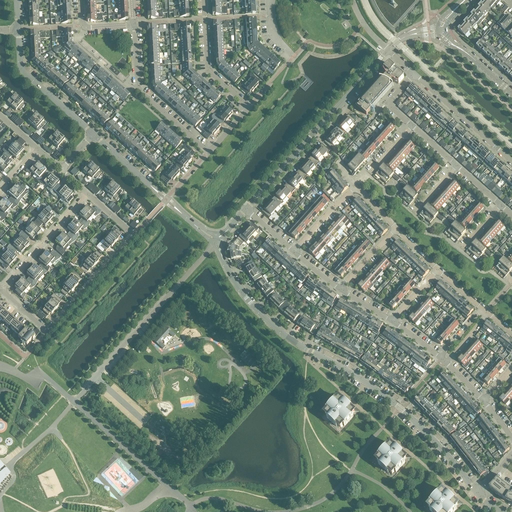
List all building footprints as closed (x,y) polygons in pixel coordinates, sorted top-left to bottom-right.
[(494,4),(489,0),(484,0),(483,1),(491,8),(493,10),(496,6),(494,4)] [(491,8),(483,1),(480,5),(487,12),(491,8)] [(221,8),(212,9),(212,15),(227,14),(227,10),(232,10),(231,4),(229,5),(229,8),(221,8)] [(487,12),(480,5),(476,9),(484,16),(487,12)] [(484,16),(476,9),(472,13),(482,22),(485,18),(484,16)] [(482,22),(472,13),(469,17),(476,24),(478,26),(482,22)] [(505,14),(497,23),(501,27),(509,18),(505,14)] [(476,24),(469,17),(465,21),(473,28),(476,24)] [(511,20),(509,18),(501,27),(505,31),(511,22),(511,20)] [(473,28),(465,21),(461,26),(469,32),(473,28)] [(469,32),(461,26),(458,30),(465,37),(469,32)] [(62,37),(62,47),(71,42),(71,37),(62,37)] [(256,37),(246,38),(247,46),(248,48),(247,48),(257,44),(256,37)] [(483,39),(476,46),(480,50),(487,42),(483,39)] [(71,42),(62,47),(69,53),(76,46),(71,42)] [(487,42),(480,50),(484,54),(491,46),(487,42)] [(257,44),(247,48),(247,49),(248,48),(249,50),(255,55),(262,48),(257,44)] [(76,46),(69,53),(73,57),(80,50),(76,46)] [(491,46),(484,54),(488,57),(495,50),(491,46)] [(492,61),(499,53),(501,51),(497,47),(495,50),(488,57),(492,61)] [(262,48),(255,55),(259,59),(266,52),(262,48)] [(41,50),(31,51),(32,58),(33,60),(32,61),(40,57),(40,53),(41,53),(41,50)] [(80,50),(73,57),(78,61),(84,54),(80,50)] [(266,52),(259,59),(264,63),(270,56),(266,52)] [(499,53),(492,61),(496,64),(503,57),(499,53)] [(84,54),(78,61),(82,64),(88,57),(84,54)] [(224,55),(215,56),(215,62),(216,61),(216,63),(217,65),(224,61),(224,55)] [(40,57),(32,61),(33,61),(34,63),(39,68),(46,61),(41,56),(40,57)] [(270,56),(264,63),(262,66),(266,70),(268,67),(275,60),(270,56)] [(88,57),(82,64),(86,68),(92,61),(88,57)] [(503,57),(496,64),(500,68),(507,61),(503,57)] [(275,60),(268,67),(273,72),(280,64),(275,60)] [(46,61),(39,68),(44,72),(50,65),(47,63),(48,62),(46,61)] [(92,61),(86,68),(90,72),(96,65),(92,61)] [(224,61),(217,65),(218,67),(219,67),(218,68),(222,72),(229,65),(224,61)] [(507,61),(500,68),(505,72),(511,64),(507,61)] [(191,64),(182,65),(182,75),(192,71),(191,64)] [(50,65),(44,72),(48,76),(55,69),(53,67),(52,67),(50,65)] [(229,65),(222,72),(226,76),(233,69),(229,65)] [(97,66),(91,73),(95,76),(101,69),(97,66)] [(368,111),(371,107),(392,84),(393,82),(398,84),(404,77),(398,72),(398,73),(394,70),(395,69),(391,66),(388,66),(384,71),(385,74),(386,76),(383,79),(380,79),(377,82),(378,82),(374,87),(374,86),(368,93),(369,94),(365,98),(364,97),(358,103),(360,105),(358,107),(366,114),(369,112),(368,111)] [(55,69),(48,76),(53,80),(59,73),(59,72),(55,69)] [(101,69),(95,76),(99,80),(105,73),(101,69)] [(233,69),(226,76),(230,79),(237,72),(233,69)] [(192,71),(182,75),(190,81),(196,74),(192,71)] [(237,72),(230,79),(235,83),(241,76),(237,72)] [(59,73),(53,80),(57,84),(64,77),(62,75),(61,75),(59,73)] [(105,73),(99,80),(103,84),(109,77),(105,73)] [(250,73),(250,74),(249,75),(249,76),(250,77),(247,82),(255,89),(258,86),(257,84),(260,81),(250,73)] [(196,74),(190,81),(194,85),(200,78),(196,74)] [(64,77),(57,84),(62,88),(68,81),(64,77)] [(109,77),(103,84),(107,87),(113,80),(109,77)] [(160,77),(151,78),(151,83),(152,83),(152,85),(153,87),(161,83),(160,77)] [(200,78),(194,85),(198,89),(204,82),(200,78)] [(113,80),(107,87),(111,91),(118,84),(113,80)] [(70,82),(63,89),(68,93),(74,87),(71,84),(72,84),(70,82)] [(204,82),(198,89),(202,92),(208,85),(204,82)] [(243,86),(242,86),(241,85),(240,85),(239,86),(238,87),(247,95),(250,92),(252,93),(255,89),(247,82),(243,86)] [(161,83),(153,87),(154,88),(155,89),(154,90),(159,94),(165,87),(161,83)] [(118,84),(111,91),(115,94),(122,87),(118,84)] [(208,85),(202,92),(206,96),(212,89),(208,85)] [(412,85),(406,91),(411,95),(417,89),(414,87),(415,87),(413,85),(412,85)] [(74,87),(68,93),(72,97),(79,90),(74,86),(74,87)] [(122,87),(115,94),(119,98),(126,91),(122,87)] [(165,87),(159,94),(163,98),(169,91),(165,87)] [(212,89),(206,96),(210,99),(216,92),(212,89)] [(417,89),(411,95),(416,99),(421,93),(419,91),(417,89)] [(79,90),(72,97),(77,101),(82,95),(83,94),(79,90)] [(126,91),(119,98),(123,102),(130,95),(126,91)] [(169,91),(163,98),(167,101),(173,94),(169,91)] [(216,92),(210,99),(214,103),(220,96),(216,92)] [(421,93),(416,99),(420,103),(425,97),(423,95),(424,95),(421,93)] [(7,102),(11,106),(18,98),(14,94),(13,96),(10,94),(6,98),(9,100),(7,102)] [(173,94),(167,101),(171,105),(177,98),(173,94)] [(82,95),(77,101),(81,105),(87,98),(86,96),(85,97),(82,95)] [(422,109),(430,101),(428,99),(425,97),(420,103),(418,106),(422,109)] [(23,102),(18,98),(11,106),(16,110),(18,108),(20,110),(24,106),(22,104),(23,102)] [(87,98),(81,105),(85,109),(92,102),(87,98)] [(177,98),(171,105),(175,108),(181,101),(177,98)] [(181,101),(175,108),(179,112),(185,105),(181,101)] [(424,107),(429,111),(434,105),(432,103),(433,103),(430,101),(424,107)] [(92,102),(85,109),(90,113),(96,106),(92,102)] [(185,105),(179,112),(183,116),(189,109),(185,105)] [(431,118),(439,109),(437,107),(434,105),(429,111),(427,114),(431,118)] [(96,106),(90,113),(94,117),(100,111),(98,108),(96,106)] [(225,106),(221,111),(229,118),(232,115),(231,113),(234,110),(229,106),(227,108),(225,106)] [(1,109),(2,111),(7,116),(10,117),(11,116),(2,108),(1,109)] [(189,109),(183,116),(187,119),(193,112),(189,109)] [(436,122),(443,113),(441,111),(442,111),(439,109),(431,118),(436,122)] [(100,111),(94,117),(99,121),(105,114),(103,112),(103,113),(100,111)] [(217,115),(216,114),(215,114),(214,114),(213,115),(212,115),(221,124),(224,120),(226,122),(229,118),(221,111),(217,115)] [(193,112),(187,119),(191,123),(197,116),(193,112)] [(28,121),(32,125),(39,117),(35,113),(34,115),(31,113),(27,117),(29,119),(28,121)] [(440,125),(448,117),(446,115),(445,115),(443,113),(436,122),(440,125)] [(105,114),(99,121),(104,125),(109,119),(107,116),(105,114)] [(12,119),(20,126),(23,122),(15,115),(12,119)] [(213,120),(209,124),(217,132),(220,128),(219,127),(221,124),(212,115),(212,116),(211,117),(211,118),(212,119),(213,120)] [(348,115),(342,121),(349,128),(353,123),(354,124),(356,122),(348,115)] [(197,116),(191,123),(195,127),(201,120),(197,116)] [(44,121),(39,117),(32,125),(37,129),(38,127),(41,129),(45,125),(42,123),(44,121)] [(445,130),(452,121),(450,119),(451,119),(448,117),(440,125),(445,130)] [(112,120),(106,127),(110,131),(117,124),(112,120)] [(349,128),(342,121),(336,128),(344,135),(346,133),(345,132),(349,128)] [(451,134),(458,126),(454,122),(446,130),(451,134)] [(155,130),(159,134),(166,127),(161,123),(155,130)] [(388,123),(385,127),(391,132),(394,128),(388,123)] [(117,124),(110,131),(115,135),(121,129),(118,126),(119,126),(117,124)] [(205,128),(204,128),(203,127),(202,128),(201,128),(200,129),(205,133),(203,135),(207,139),(212,134),(214,135),(217,132),(209,124),(205,128)] [(458,126),(453,133),(457,137),(462,131),(460,129),(461,128),(459,126),(458,126)] [(166,127),(159,134),(163,138),(170,131),(166,127)] [(391,132),(385,127),(381,131),(387,136),(391,132)] [(344,135),(336,128),(330,135),(337,141),(341,137),(342,137),(344,135)] [(121,129),(115,135),(119,139),(126,132),(124,130),(123,131),(121,129)] [(433,130),(429,134),(434,138),(437,134),(433,130)] [(49,140),(53,144),(60,136),(56,132),(54,133),(52,131),(48,136),(50,138),(49,140)] [(170,131),(163,138),(167,141),(174,134),(170,131)] [(381,131),(380,132),(377,135),(384,140),(387,136),(381,131)] [(461,141),(467,134),(465,132),(465,133),(462,131),(457,137),(455,139),(460,143),(461,141)] [(126,132),(119,139),(124,143),(129,137),(127,135),(128,134),(126,132)] [(174,134),(167,141),(171,145),(178,138),(174,134)] [(467,134),(461,141),(466,145),(471,139),(469,137),(470,136),(467,134)] [(337,141),(330,135),(324,142),(332,149),(334,146),(333,145),(337,141)] [(377,135),(376,137),(374,139),(380,144),(384,140),(377,135)] [(14,144),(12,147),(20,154),(24,149),(19,145),(23,141),(17,136),(15,138),(13,142),(14,144)] [(60,136),(53,144),(58,148),(59,146),(61,148),(66,143),(63,141),(65,140),(60,136)] [(129,137),(124,143),(128,147),(135,140),(130,136),(129,137)] [(380,144),(374,139),(372,137),(368,141),(370,143),(376,148),(380,144)] [(178,138),(171,145),(176,149),(182,142),(178,138)] [(469,151),(476,142),(474,140),(471,139),(466,145),(464,147),(468,151),(469,151)] [(135,140),(128,147),(133,151),(138,145),(139,144),(135,140)] [(408,141),(405,145),(411,151),(415,147),(408,141)] [(473,154),(480,146),(478,145),(479,144),(476,142),(469,151),(473,154)] [(370,143),(367,146),(367,147),(373,152),(376,148),(370,143)] [(330,151),(323,144),(319,148),(316,151),(323,157),(327,153),(330,151)] [(138,145),(133,151),(137,155),(143,148),(142,146),(141,147),(138,145)] [(185,151),(181,155),(180,156),(188,164),(191,160),(190,159),(195,153),(186,145),(183,149),(185,151)] [(411,151),(405,145),(401,149),(407,155),(411,151)] [(478,158),(485,150),(483,148),(482,148),(480,146),(473,154),(478,158)] [(4,151),(3,151),(9,156),(11,154),(16,158),(20,154),(12,147),(10,150),(8,148),(4,151)] [(367,147),(363,150),(363,151),(369,156),(373,152),(367,147)] [(143,148),(137,155),(141,159),(147,153),(145,151),(145,150),(143,148)] [(407,155),(401,149),(398,153),(404,159),(407,155)] [(488,152),(485,150),(478,158),(482,162),(489,155),(487,153),(488,152)] [(9,156),(3,151),(1,156),(3,158),(0,160),(8,167),(12,163),(7,159),(9,156)] [(323,157),(316,151),(314,154),(311,158),(318,165),(320,162),(319,162),(323,157)] [(363,151),(359,155),(366,160),(369,156),(363,151)] [(57,152),(54,156),(58,160),(62,156),(57,152)] [(147,153),(141,159),(146,163),(152,156),(148,152),(147,153)] [(404,159),(398,153),(394,157),(400,163),(404,159)] [(359,155),(357,154),(353,158),(361,165),(366,160),(359,155)] [(152,156),(146,163),(150,167),(156,161),(154,159),(154,158),(152,156)] [(178,163),(176,165),(181,169),(184,166),(185,167),(188,164),(180,156),(176,161),(178,163)] [(488,168),(496,159),(493,157),(493,158),(491,156),(483,164),(488,168)] [(400,163),(394,157),(391,161),(397,167),(400,163)] [(318,165),(311,158),(307,162),(304,165),(311,171),(315,166),(315,167),(318,165)] [(361,165),(353,158),(349,163),(357,170),(361,165)] [(494,170),(500,164),(498,162),(498,161),(496,159),(488,168),(492,172),(494,170)] [(0,168),(4,172),(8,167),(0,160),(0,168)] [(156,161),(150,167),(155,172),(162,164),(157,160),(156,161)] [(397,167),(391,161),(385,167),(389,171),(391,169),(393,171),(397,167)] [(32,172),(34,174),(41,166),(37,162),(33,167),(31,165),(25,171),(30,174),(32,172)] [(433,162),(429,166),(435,172),(439,168),(433,162)] [(83,171),(88,175),(95,167),(90,163),(86,167),(84,165),(83,167),(85,169),(83,171)] [(357,170),(349,163),(346,167),(353,175),(357,170)] [(500,164),(494,170),(495,171),(494,172),(497,175),(498,173),(499,174),(505,167),(502,165),(502,166),(500,164)] [(172,165),(168,169),(176,177),(179,173),(178,172),(181,169),(176,165),(174,167),(172,165)] [(311,171),(304,165),(302,167),(302,168),(299,172),(306,178),(308,176),(307,175),(311,171)] [(389,171),(385,167),(383,165),(376,174),(385,183),(392,176),(398,181),(399,179),(394,174),(393,174),(389,171)] [(41,166),(34,174),(37,177),(35,179),(38,183),(39,183),(44,177),(42,175),(46,170),(41,166)] [(435,172),(429,166),(425,170),(432,176),(435,172)] [(95,167),(88,175),(92,179),(94,177),(96,179),(100,174),(98,172),(99,171),(95,167)] [(505,167),(499,174),(503,178),(509,172),(506,170),(507,169),(505,167)] [(338,175),(331,168),(325,175),(331,181),(338,175)] [(173,181),(175,178),(176,177),(168,169),(164,174),(160,179),(167,185),(172,179),(173,181)] [(432,176),(425,170),(421,175),(428,180),(432,176)] [(306,178),(299,172),(295,175),(292,178),(299,184),(303,180),(306,178)] [(509,172),(503,178),(507,182),(511,176),(511,174),(511,173),(511,174),(509,172)] [(46,179),(44,177),(39,183),(43,186),(45,184),(48,186),(55,178),(50,174),(46,179)] [(338,175),(331,181),(334,185),(341,179),(338,175)] [(428,180),(421,175),(418,179),(424,185),(428,180)] [(59,182),(55,178),(48,186),(46,188),(49,191),(52,195),(57,189),(55,187),(59,182)] [(299,184),(292,178),(289,181),(290,181),(286,185),(294,191),(296,189),(295,188),(299,184)] [(341,179),(334,185),(338,189),(345,183),(341,179)] [(424,185),(418,179),(414,183),(421,189),(424,185)] [(104,189),(108,193),(116,186),(111,181),(110,183),(108,181),(103,186),(106,188),(104,189)] [(408,187),(402,181),(400,183),(406,189),(400,196),(409,205),(417,196),(416,194),(411,190),(407,187),(408,187)] [(453,181),(449,185),(455,191),(459,187),(453,181)] [(96,195),(100,191),(92,182),(88,187),(96,195)] [(345,183),(338,189),(342,194),(348,188),(345,183)] [(421,189),(414,183),(410,187),(413,189),(411,190),(416,194),(421,189)] [(17,185),(13,189),(20,196),(23,193),(25,195),(29,192),(23,186),(21,189),(17,185)] [(294,191),(286,185),(283,189),(283,188),(280,191),(287,197),(291,193),(292,194),(294,191)] [(455,191),(449,185),(446,189),(452,195),(455,191)] [(60,191),(57,189),(52,195),(57,198),(58,196),(61,198),(68,190),(64,186),(60,191)] [(120,190),(119,189),(116,186),(108,193),(113,197),(115,196),(117,198),(122,192),(120,190)] [(20,196),(13,189),(9,193),(13,198),(11,200),(17,205),(20,201),(18,199),(20,196)] [(452,195),(446,189),(442,193),(448,199),(452,195)] [(68,190),(61,198),(64,201),(62,203),(65,207),(71,201),(69,199),(73,195),(68,190)] [(287,197),(280,191),(277,194),(278,194),(274,198),(282,205),(284,202),(283,202),(287,197)] [(448,199),(442,193),(438,197),(445,203),(448,199)] [(321,197),(318,201),(324,207),(328,203),(321,197)] [(445,203),(438,197),(435,201),(441,207),(445,203)] [(5,198),(1,202),(8,210),(11,207),(13,208),(17,206),(17,205),(11,200),(9,202),(5,198)] [(282,205),(274,198),(271,202),(270,202),(268,205),(275,211),(279,206),(280,207),(282,205)] [(354,208),(355,209),(362,203),(358,198),(351,205),(352,206),(351,207),(353,209),(354,208)] [(125,208),(129,212),(136,204),(132,200),(131,202),(128,200),(124,204),(127,206),(125,208)] [(318,201),(314,205),(321,211),(324,207),(318,201)] [(441,207),(435,201),(430,207),(434,210),(435,209),(437,211),(441,207)] [(8,210),(1,202),(0,203),(0,209),(1,211),(0,212),(0,214),(5,219),(8,214),(6,212),(8,210)] [(109,206),(117,213),(121,209),(113,202),(109,206)] [(477,202),(473,207),(479,212),(483,208),(477,202)] [(321,211),(314,205),(312,203),(309,207),(310,209),(317,215),(321,211)] [(362,203),(355,209),(359,213),(365,207),(362,203)] [(141,208),(140,207),(136,204),(129,212),(134,216),(135,214),(138,216),(142,212),(140,210),(141,208)] [(44,212),(41,215),(49,222),(53,217),(48,213),(50,211),(44,205),(44,206),(42,210),(44,212)] [(275,211),(268,205),(265,207),(266,208),(262,212),(269,218),(272,216),(271,215),(275,211)] [(430,207),(428,205),(420,214),(430,223),(436,216),(442,221),(444,219),(438,214),(434,210),(430,207)] [(87,206),(83,211),(91,218),(93,215),(95,217),(100,214),(100,213),(94,208),(92,210),(87,206)] [(365,207),(359,213),(362,217),(369,210),(365,207)] [(479,212),(473,207),(469,211),(476,216),(479,212)] [(310,209),(307,213),(313,219),(317,215),(310,209)] [(364,222),(366,221),(373,214),(369,210),(362,217),(361,218),(364,222)] [(89,220),(91,218),(83,211),(79,215),(84,219),(82,222),(88,227),(90,222),(89,220)] [(476,216),(469,211),(466,214),(472,220),(476,216)] [(307,213),(303,217),(310,223),(313,219),(307,213)] [(373,214),(366,221),(370,225),(376,218),(373,214)] [(472,220),(466,214),(462,218),(469,224),(472,220)] [(37,216),(32,219),(38,224),(40,222),(45,226),(49,222),(41,215),(39,217),(37,216)] [(342,215),(338,219),(345,225),(347,227),(350,223),(348,221),(342,215)] [(303,217),(300,221),(306,227),(310,223),(303,217)] [(450,217),(448,219),(454,224),(447,231),(457,240),(465,231),(464,230),(459,226),(455,222),(450,217)] [(376,218),(370,225),(373,229),(380,222),(376,218)] [(469,224),(462,218),(459,222),(461,224),(459,226),(464,230),(469,224)] [(38,224),(32,219),(30,224),(27,226),(37,235),(41,231),(36,227),(38,224)] [(345,225),(338,219),(335,223),(341,229),(345,225)] [(88,227),(82,222),(80,224),(75,220),(71,224),(79,231),(81,228),(83,230),(87,227),(88,227)] [(300,221),(296,225),(303,231),(306,227),(300,221)] [(497,221),(493,225),(500,230),(503,226),(497,221)] [(380,222),(373,229),(377,232),(384,226),(380,222)] [(248,227),(245,230),(252,236),(256,232),(257,232),(259,230),(252,223),(248,227)] [(341,229),(335,223),(331,227),(337,233),(341,229)] [(77,234),(79,231),(71,224),(67,229),(72,233),(70,235),(76,240),(78,236),(77,234)] [(296,225),(292,229),(299,235),(303,231),(296,225)] [(500,230),(493,225),(490,229),(496,234),(500,230)] [(37,235),(27,226),(25,229),(21,232),(20,232),(26,238),(28,235),(33,240),(37,235)] [(384,226),(377,232),(381,237),(388,230),(384,226)] [(117,239),(122,233),(116,229),(114,227),(106,236),(115,243),(118,240),(117,239)] [(337,233),(331,227),(327,231),(334,237),(337,233)] [(295,239),(299,235),(292,229),(292,230),(291,229),(288,231),(289,232),(289,233),(295,239)] [(496,234),(490,229),(486,233),(493,238),(496,234)] [(254,238),(252,236),(245,230),(243,233),(240,237),(239,236),(239,237),(247,244),(249,241),(248,240),(249,240),(251,242),(254,238)] [(334,237),(327,231),(324,235),(330,241),(334,237)] [(26,238),(20,232),(18,237),(20,239),(17,241),(25,249),(29,244),(24,240),(26,238)] [(76,240),(70,235),(68,237),(63,233),(59,237),(69,246),(71,243),(75,241),(76,240)] [(493,238),(486,233),(483,237),(489,242),(493,238)] [(330,241),(324,235),(320,239),(327,245),(330,241)] [(115,243),(106,236),(103,240),(105,242),(100,247),(105,251),(110,246),(111,247),(115,243)] [(69,246),(59,237),(55,242),(60,246),(56,250),(62,256),(64,254),(66,249),(69,246)] [(489,242),(483,237),(478,242),(482,246),(483,244),(485,246),(489,242)] [(245,246),(243,244),(238,239),(236,241),(235,241),(230,247),(229,247),(228,252),(241,253),(242,249),(245,246)] [(327,245),(320,239),(317,243),(323,249),(327,245)] [(364,239),(360,243),(367,249),(370,245),(364,239)] [(263,246),(267,250),(273,244),(269,240),(263,246)] [(9,245),(8,246),(14,251),(16,249),(21,253),(25,249),(17,241),(15,244),(13,243),(9,245)] [(392,247),(396,251),(402,245),(398,241),(392,247)] [(482,246),(478,242),(476,241),(468,250),(478,259),(484,252),(490,257),(492,255),(486,250),(482,246)] [(323,249),(317,243),(313,247),(319,253),(323,249)] [(360,243),(357,247),(363,253),(367,249),(360,243)] [(273,244),(267,250),(271,254),(277,247),(273,244)] [(402,245),(396,251),(400,255),(406,248),(402,245)] [(12,253),(14,251),(8,246),(6,250),(3,253),(13,262),(17,258),(12,253)] [(277,247),(271,254),(275,257),(281,251),(277,247)] [(319,253),(313,247),(309,252),(316,257),(319,253)] [(357,247),(353,251),(360,257),(363,253),(357,247)] [(406,248),(400,255),(403,259),(410,252),(406,248)] [(47,251),(42,256),(50,263),(53,260),(55,262),(59,259),(53,253),(51,256),(47,251)] [(89,254),(86,258),(95,266),(98,262),(97,261),(102,256),(96,251),(92,256),(89,254)] [(281,251),(275,257),(279,261),(285,254),(281,251)] [(353,251),(349,255),(356,261),(360,257),(353,251)] [(241,253),(228,252),(230,252),(231,257),(232,257),(236,264),(236,263),(240,268),(245,265),(241,258),(241,253)] [(410,252),(403,259),(407,263),(414,256),(410,252)] [(13,262),(3,253),(1,256),(0,256),(0,262),(2,265),(4,262),(9,266),(13,262)] [(503,258),(498,253),(496,255),(502,260),(495,267),(505,276),(511,268),(511,266),(507,262),(503,258)] [(285,254),(279,261),(283,265),(289,258),(285,254)] [(349,255),(346,259),(352,265),(356,261),(349,255)] [(50,263),(42,256),(38,260),(43,264),(41,267),(47,272),(50,267),(48,266),(50,263)] [(414,256),(407,263),(411,266),(418,260),(414,256)] [(95,266),(86,258),(83,262),(85,264),(80,269),(85,274),(90,269),(91,270),(95,266)] [(289,258),(283,265),(287,268),(293,262),(289,258)] [(393,265),(389,261),(388,262),(384,258),(380,262),(386,268),(389,270),(393,265)] [(346,259),(342,263),(349,269),(352,265),(346,259)] [(418,260),(411,266),(415,270),(421,263),(418,260)] [(247,271),(249,274),(257,269),(254,264),(253,261),(244,266),(247,271)] [(293,262),(287,268),(291,272),(297,265),(293,262)] [(386,268),(380,262),(376,266),(383,272),(386,268)] [(342,263),(339,267),(345,273),(349,269),(342,263)] [(421,263),(415,270),(419,274),(425,267),(421,263)] [(47,272),(41,267),(39,269),(34,265),(30,269),(40,278),(43,275),(47,272)] [(297,265),(291,272),(295,275),(301,269),(297,265)] [(383,272),(376,266),(373,270),(379,276),(383,272)] [(345,273),(339,267),(335,271),(341,277),(345,273)] [(425,267),(419,274),(423,278),(429,271),(425,267)] [(38,281),(40,278),(30,269),(26,274),(31,278),(29,280),(35,286),(38,281)] [(257,269),(249,274),(251,278),(252,277),(255,282),(263,277),(261,274),(260,274),(257,269)] [(301,269),(295,275),(299,279),(305,272),(301,269)] [(379,276),(373,270),(369,274),(377,281),(381,277),(379,276)] [(82,278),(76,273),(74,271),(66,280),(66,281),(75,288),(78,284),(77,283),(82,278)] [(305,272),(299,279),(303,283),(309,276),(305,272)] [(377,281),(369,274),(365,278),(374,285),(377,281)] [(263,277),(255,282),(259,287),(258,287),(261,290),(268,285),(264,280),(265,279),(263,277)] [(35,286),(29,280),(27,282),(22,278),(19,283),(26,290),(29,287),(31,289),(35,286)] [(309,290),(315,281),(311,278),(304,287),(309,290)] [(374,285),(365,278),(362,282),(368,288),(370,289),(374,285)] [(408,279),(404,283),(411,289),(415,285),(408,279)] [(71,292),(75,288),(66,281),(63,285),(64,286),(65,286),(60,291),(65,296),(70,291),(71,292)] [(315,281),(310,288),(315,291),(320,284),(315,281)] [(435,288),(439,292),(445,285),(441,281),(435,288)] [(368,288),(362,282),(358,286),(365,292),(368,288)] [(26,290),(19,283),(14,287),(19,291),(17,294),(23,299),(26,294),(24,293),(26,290)] [(404,283),(401,287),(407,293),(411,289),(404,283)] [(320,284),(315,291),(319,294),(324,287),(320,284)] [(272,289),(268,285),(261,290),(263,293),(264,293),(267,298),(274,291),(272,288),(272,289)] [(445,285),(439,292),(443,296),(449,289),(445,285)] [(324,287),(319,294),(323,298),(328,291),(324,287)] [(401,287),(397,291),(404,297),(407,293),(401,287)] [(449,289),(443,296),(447,299),(453,292),(449,289)] [(277,294),(274,291),(267,298),(272,302),(271,302),(274,305),(281,299),(276,294),(277,294)] [(326,303),(333,294),(328,291),(323,298),(322,300),(326,303)] [(397,291),(394,295),(400,301),(404,297),(397,291)] [(453,292),(447,299),(451,303),(457,296),(453,292)] [(61,300),(56,296),(54,293),(46,302),(55,310),(58,307),(57,306),(61,300)] [(333,294),(328,301),(332,304),(337,297),(333,294)] [(394,295),(390,299),(397,305),(400,301),(394,295)] [(457,296),(451,303),(455,306),(461,299),(457,296)] [(434,304),(427,298),(424,303),(430,308),(434,304)] [(281,312),(290,302),(287,299),(284,302),(281,299),(274,305),(277,308),(281,312)] [(397,305),(390,299),(386,303),(393,309),(397,305)] [(461,299),(455,306),(459,310),(465,303),(461,299)] [(345,304),(346,302),(341,300),(337,307),(336,306),(335,307),(334,309),(340,312),(345,304)] [(51,314),(55,310),(46,302),(38,311),(45,318),(50,313),(51,314)] [(295,311),(291,308),(293,305),(290,302),(281,312),(286,315),(286,316),(289,318),(295,311)] [(350,305),(346,302),(341,310),(346,313),(350,305)] [(430,308),(424,303),(420,307),(427,312),(430,308)] [(465,303),(459,310),(463,313),(469,306),(465,303)] [(355,308),(350,305),(346,313),(351,315),(355,308)] [(469,306),(463,313),(467,317),(474,310),(469,306)] [(427,312),(420,307),(416,311),(423,317),(427,312)] [(360,311),(355,308),(351,315),(355,318),(360,311)] [(6,314),(4,311),(0,315),(0,319),(3,322),(10,314),(8,312),(6,314)] [(297,324),(304,314),(300,311),(298,314),(295,311),(289,318),(292,321),(292,320),(297,324)] [(364,313),(360,311),(355,318),(360,321),(364,313)] [(423,317),(416,311),(413,315),(419,321),(423,317)] [(369,316),(364,313),(360,321),(364,324),(369,316)] [(13,317),(10,314),(3,322),(7,325),(6,326),(5,325),(4,326),(7,329),(14,321),(11,318),(13,317)] [(305,330),(311,320),(306,317),(307,316),(304,314),(297,324),(302,327),(301,328),(305,330)] [(419,321),(413,315),(409,319),(416,325),(419,321)] [(374,319),(369,316),(364,324),(369,327),(374,319)] [(373,331),(378,322),(374,319),(369,327),(368,328),(373,331)] [(452,319),(449,323),(455,329),(459,324),(452,319)] [(313,334),(318,326),(320,324),(316,322),(316,323),(311,320),(305,330),(308,332),(313,334)] [(17,323),(14,321),(7,329),(10,331),(11,330),(10,330),(11,329),(14,332),(21,324),(18,322),(17,323)] [(383,325),(378,322),(373,331),(372,332),(378,335),(380,333),(379,332),(383,325)] [(487,322),(482,329),(486,332),(492,325),(487,322)] [(449,323),(445,327),(452,333),(455,329),(449,323)] [(23,326),(21,324),(14,332),(17,335),(16,336),(15,335),(15,336),(18,338),(26,329),(25,330),(22,328),(23,326)] [(492,325),(486,332),(490,335),(496,329),(492,325)] [(319,339),(321,340),(327,329),(323,327),(322,326),(320,329),(321,329),(316,338),(319,340),(319,339)] [(166,327),(154,341),(163,349),(165,347),(160,343),(169,333),(173,337),(175,335),(166,327)] [(445,327),(441,331),(448,337),(452,333),(445,327)] [(383,335),(387,338),(392,331),(388,328),(383,335)] [(32,334),(26,329),(18,338),(23,342),(27,345),(31,339),(33,340),(39,334),(39,333),(39,332),(39,331),(37,330),(36,330),(35,330),(32,334)] [(326,342),(331,334),(332,332),(331,332),(331,331),(327,329),(321,340),(326,342)] [(496,329),(490,335),(495,339),(500,332),(496,329)] [(392,331),(387,338),(391,342),(397,335),(392,331)] [(441,331),(438,335),(444,341),(448,337),(441,331)] [(500,332),(495,339),(499,342),(504,335),(500,332)] [(331,334),(326,342),(331,345),(335,337),(334,337),(335,335),(332,334),(331,335),(331,334)] [(397,335),(391,342),(396,345),(401,338),(397,335)] [(444,341),(438,335),(434,339),(441,345),(444,341)] [(504,335),(499,342),(503,345),(508,338),(504,335)] [(335,337),(331,345),(335,348),(340,340),(335,337)] [(401,338),(396,345),(400,348),(405,341),(401,338)] [(511,341),(508,338),(503,345),(507,349),(511,342),(511,341)] [(340,340),(335,348),(340,350),(345,342),(340,340)] [(483,346),(476,340),(472,344),(479,350),(483,346)] [(405,341),(400,348),(404,351),(410,344),(405,341)] [(345,342),(340,350),(345,353),(349,345),(345,342)] [(349,356),(354,348),(355,346),(351,343),(349,345),(345,353),(349,356)] [(410,344),(404,351),(408,355),(414,348),(410,344)] [(479,350),(472,344),(469,348),(475,354),(479,350)] [(354,348),(349,356),(354,358),(359,351),(354,348)] [(414,348),(408,355),(413,358),(418,351),(414,348)] [(475,354),(469,348),(465,352),(472,358),(475,354)] [(359,351),(354,358),(359,361),(363,353),(359,351)] [(418,351),(413,358),(417,361),(422,354),(418,351)] [(365,366),(370,358),(372,356),(368,352),(360,362),(365,366)] [(472,358),(465,352),(462,356),(468,362),(472,358)] [(422,354),(417,361),(421,364),(427,357),(422,354)] [(242,359),(250,366),(254,363),(245,355),(242,359)] [(468,362),(462,356),(458,360),(464,366),(468,362)] [(427,357),(421,364),(426,368),(431,361),(427,357)] [(370,358),(365,366),(369,369),(375,361),(370,358)] [(499,358),(496,363),(502,369),(506,364),(499,358)] [(375,361),(369,369),(374,372),(379,364),(375,361)] [(378,375),(385,365),(381,362),(379,364),(374,372),(378,375)] [(496,363),(492,367),(499,373),(502,369),(496,363)] [(383,378),(388,371),(389,368),(385,365),(378,375),(383,378)] [(492,367),(488,371),(495,377),(499,373),(492,367)] [(388,371),(383,378),(387,381),(392,374),(388,371)] [(488,371),(485,375),(491,381),(495,377),(488,371)] [(438,378),(441,383),(448,377),(444,372),(438,378)] [(392,374),(387,381),(391,384),(397,377),(392,374)] [(396,387),(401,380),(403,378),(398,375),(397,377),(391,384),(396,387)] [(491,381),(485,375),(481,379),(488,385),(491,381)] [(443,388),(452,380),(448,377),(441,383),(439,384),(443,388)] [(401,380),(396,387),(400,391),(406,383),(405,382),(406,381),(403,379),(402,381),(401,380)] [(449,390),(455,384),(452,380),(443,388),(447,392),(449,390)] [(406,383),(400,391),(405,394),(406,392),(407,393),(409,390),(408,389),(410,386),(406,383)] [(455,384),(449,390),(453,394),(459,388),(455,384)] [(459,388),(453,394),(456,398),(463,392),(459,388)] [(511,398),(511,396),(507,391),(503,395),(510,401),(511,398)] [(463,392),(456,398),(460,402),(466,396),(463,392)] [(358,411),(358,410),(352,404),(352,405),(351,407),(345,401),(346,399),(346,400),(347,400),(340,394),(339,398),(336,401),(335,400),(326,410),(328,411),(325,414),(328,416),(327,417),(326,418),(336,427),(337,426),(337,425),(340,428),(343,425),(344,426),(353,416),(352,415),(354,412),(358,410),(358,411)] [(510,401),(503,395),(499,400),(506,405),(510,401)] [(421,396),(417,399),(417,398),(415,400),(416,401),(414,402),(418,406),(425,400),(421,396)] [(466,396),(460,402),(464,406),(470,400),(466,396)] [(422,410),(430,402),(426,398),(425,400),(418,406),(422,410)] [(470,400),(464,406),(467,410),(474,404),(470,400)] [(426,414),(434,405),(430,402),(422,410),(426,414)] [(474,404),(467,410),(471,414),(477,408),(474,404)] [(438,409),(434,405),(426,414),(430,417),(438,409)] [(477,408),(471,414),(475,418),(481,412),(477,408)] [(436,411),(430,417),(433,421),(440,415),(436,411)] [(440,415),(433,421),(437,425),(444,419),(440,415)] [(476,420),(480,424),(487,419),(483,415),(476,420)] [(444,419),(437,425),(441,429),(448,422),(444,419)] [(487,419),(480,424),(483,429),(490,423),(487,419)] [(448,422),(441,429),(445,433),(451,426),(448,422)] [(490,423),(483,429),(486,433),(493,428),(490,423)] [(451,426),(445,433),(449,437),(455,430),(451,426)] [(493,428),(486,433),(489,437),(496,432),(493,428)] [(463,435),(460,431),(450,438),(453,442),(461,437),(463,435)] [(496,432),(489,437),(493,442),(500,436),(496,432)] [(500,436),(493,442),(496,446),(503,441),(500,436)] [(461,437),(453,442),(457,447),(464,441),(461,437)] [(379,457),(376,460),(379,463),(378,464),(378,463),(378,464),(388,473),(388,472),(389,471),(392,474),(395,471),(396,472),(405,462),(404,462),(403,461),(406,458),(410,457),(404,451),(403,451),(404,451),(403,453),(396,447),(397,446),(398,446),(392,440),(392,441),(391,445),(390,444),(388,447),(387,446),(378,456),(379,457)] [(464,441),(457,447),(460,451),(467,445),(464,441)] [(503,441),(496,446),(499,450),(506,445),(503,441)] [(467,445),(460,451),(463,455),(471,449),(467,445)] [(506,445),(499,450),(503,455),(510,449),(506,445)] [(471,449),(463,455),(467,459),(474,454),(471,449)] [(474,454),(467,459),(470,464),(477,458),(474,454)] [(477,458),(470,464),(473,468),(481,462),(477,458)] [(0,483),(6,477),(6,478),(10,473),(9,473),(8,474),(5,470),(5,469),(4,470),(3,468),(4,468),(3,467),(3,468),(0,464),(0,463),(1,463),(0,462),(0,483)] [(481,462),(473,468),(477,472),(484,466),(481,462)] [(484,466),(477,472),(480,477),(487,471),(484,466)] [(489,487),(493,490),(495,493),(496,491),(499,492),(497,494),(506,500),(507,498),(511,501),(511,503),(511,489),(504,484),(499,480),(500,478),(500,477),(498,477),(497,478),(489,487)] [(461,503),(462,503),(455,497),(455,498),(454,499),(448,493),(449,492),(450,492),(443,486),(443,487),(442,491),(439,494),(438,493),(438,492),(429,502),(430,502),(431,503),(428,506),(431,509),(430,510),(431,511),(453,511),(456,509),(456,508),(455,508),(458,505),(457,504),(461,503)]
